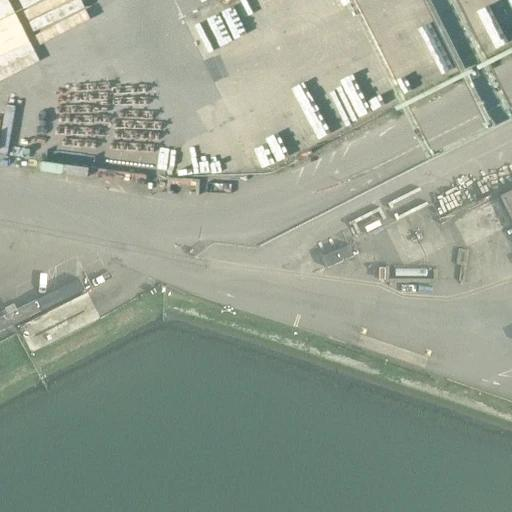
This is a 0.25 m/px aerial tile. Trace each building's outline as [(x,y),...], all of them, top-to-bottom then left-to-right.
[(456,220),(467,244),(511,225),(501,200),(456,220)] [(354,228),(316,244),(321,255),(358,239),(354,228)] [(365,240),(354,245),(364,268),(375,263),(365,240)] [(350,246),(322,259),(327,270),(354,257),(350,246)] [(0,317),(0,330),(48,308),(43,297),(0,317)]
